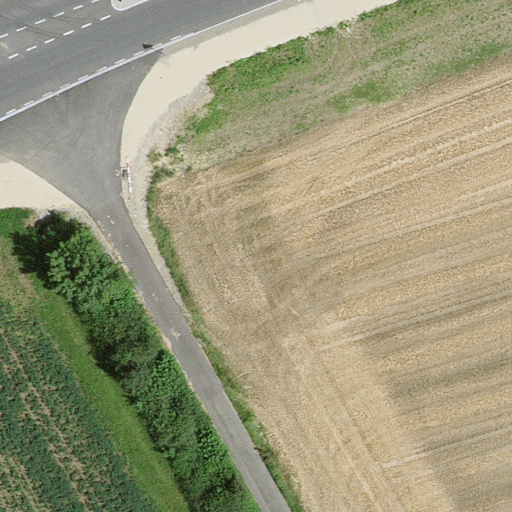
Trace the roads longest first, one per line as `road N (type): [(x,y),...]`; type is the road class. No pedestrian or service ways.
road 1 (track): [(0,33),(278,511)]
road 2 (track): [(80,172),(187,63),(352,0)]
road 3 (primary): [(0,86),(222,0)]
